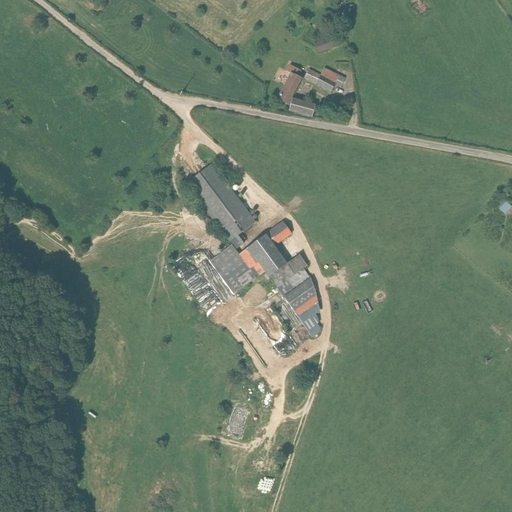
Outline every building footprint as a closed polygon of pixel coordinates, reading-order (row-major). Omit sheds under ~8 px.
[(334,37),(313,45),(317,55),(337,47),(334,37)] [(291,75),(277,101),(286,106),(289,107),(288,112),(311,118),(314,106),(291,100),(301,80),(298,78),(301,72),(289,66),(285,73),(291,75)] [(320,76),(341,85),(344,80),(323,69),(320,76)] [(341,85),(320,76),(308,71),(303,81),(330,94),(334,87),(339,89),(341,85)] [(231,247),(239,240),(237,237),(255,224),(211,165),(184,185),(231,247)] [(501,200),(494,208),(503,216),(510,209),(501,200)] [(239,240),(231,247),(209,263),(232,296),(263,273),(311,339),(320,333),(317,315),(318,313),(315,297),(310,279),(302,269),(306,267),(298,256),(285,266),(275,251),(272,248),(284,240),(290,235),(282,224),(238,256),(234,251),(243,245),(239,240)]
